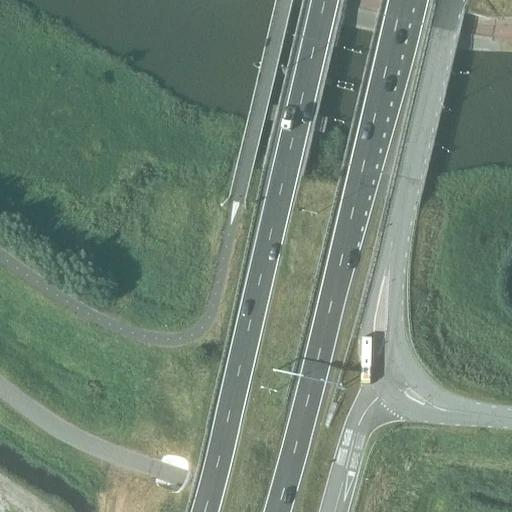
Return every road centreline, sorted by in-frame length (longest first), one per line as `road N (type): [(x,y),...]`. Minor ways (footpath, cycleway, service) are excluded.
road 1 (trunk): [(277,511),(400,0)]
road 2 (trunk): [(324,0),(202,511)]
road 3 (unclassified): [(511,420),(427,406),(398,388),(379,353),(388,259),(448,16)]
road 4 (unclassified): [(293,511),(128,461),(41,420),(0,389)]
